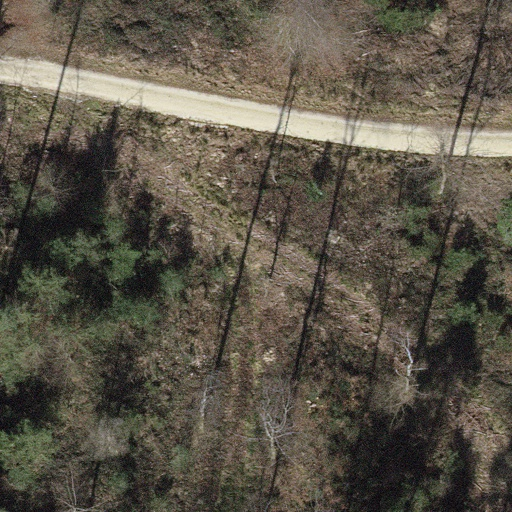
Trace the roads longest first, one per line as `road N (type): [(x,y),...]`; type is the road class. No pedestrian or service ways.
road 1 (track): [(511,456),(392,339),(113,154),(39,70)]
road 2 (track): [(39,70),(311,122),(511,138)]
